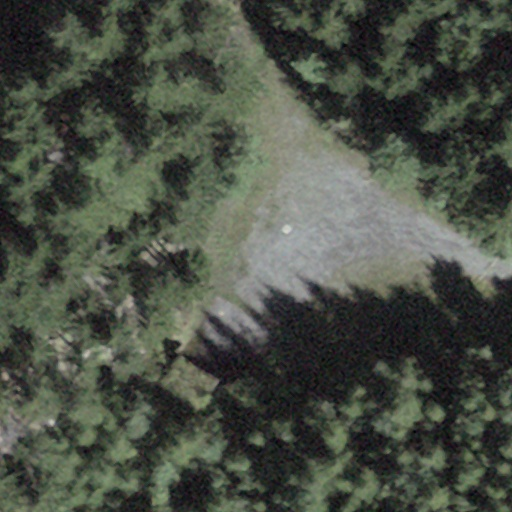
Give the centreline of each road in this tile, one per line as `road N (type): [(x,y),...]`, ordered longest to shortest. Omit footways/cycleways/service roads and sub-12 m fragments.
road 1 (track): [(511,284),(310,189),(248,0)]
road 2 (track): [(420,241),(511,360)]
road 3 (track): [(310,189),(240,315)]
